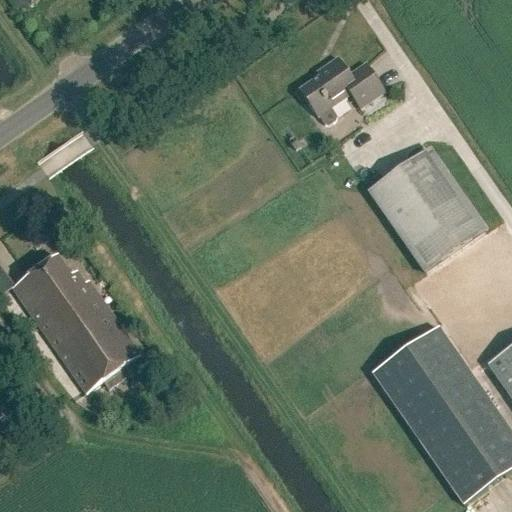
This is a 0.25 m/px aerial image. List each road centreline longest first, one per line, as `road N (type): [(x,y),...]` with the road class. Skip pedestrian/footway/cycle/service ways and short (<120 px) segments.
road 1 (track): [(39,177),(81,208),(297,511)]
road 2 (tertiary): [(0,134),(191,0)]
